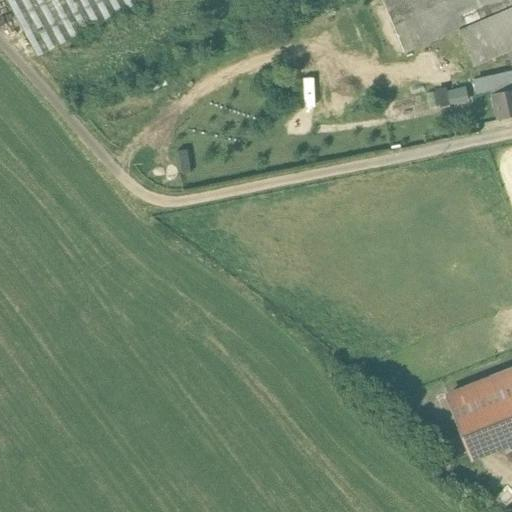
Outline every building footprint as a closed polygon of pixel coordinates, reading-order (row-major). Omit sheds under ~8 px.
[(5,0),(36,56),(142,0),(5,0)] [(511,0),(381,0),(404,52),(477,21),(493,59),(511,50),(511,0)] [(467,86),(449,90),(453,104),(471,99),(467,86)] [(511,90),(493,94),(498,120),(511,117),(511,90)] [(511,369),(493,377),(511,424),(511,369)] [(511,424),(493,377),(449,395),(474,459),(511,444),(511,424)]
